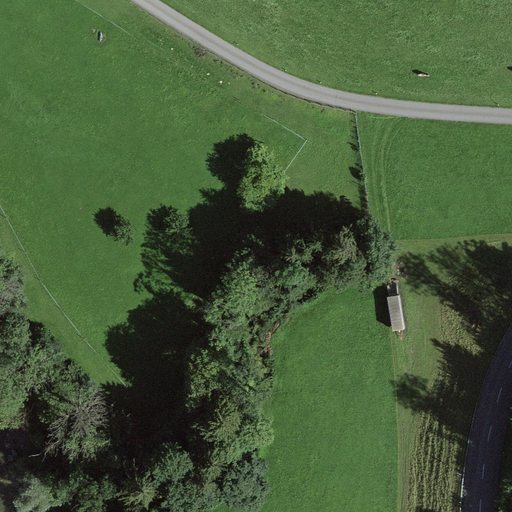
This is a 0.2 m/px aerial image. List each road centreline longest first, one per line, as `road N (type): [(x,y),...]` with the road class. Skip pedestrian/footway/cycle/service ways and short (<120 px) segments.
road 1 (residential): [(511,117),(376,106),(269,73),(143,0)]
road 2 (tertiary): [(511,364),(491,426),(481,511)]
